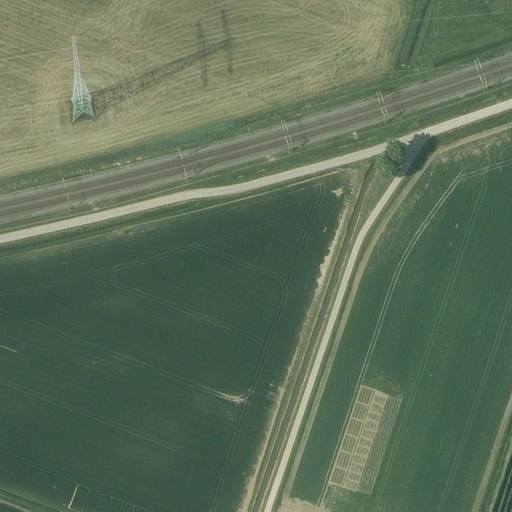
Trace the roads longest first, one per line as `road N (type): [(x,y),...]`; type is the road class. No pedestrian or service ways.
road 1 (track): [(0,402),(329,250),(511,125)]
road 2 (motorway): [(0,302),(329,156),(511,60)]
road 3 (motorway): [(511,34),(280,155),(0,275)]
road 4 (unclassified): [(0,239),(247,187),(511,103)]
road 5 (track): [(430,175),(252,201),(140,277),(64,298),(0,303)]
road 6 (unclassified): [(267,511),(352,274),(398,248)]
road 7 (track): [(501,0),(437,24),(392,5),(371,8),(364,22),(374,39),(395,39)]
